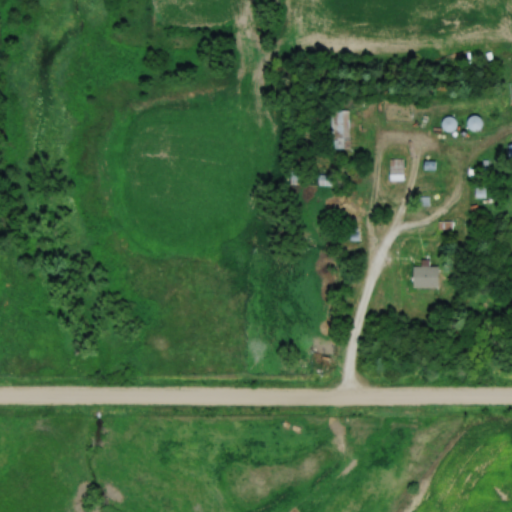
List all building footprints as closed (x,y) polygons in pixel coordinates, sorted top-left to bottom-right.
[(339,137),(349,137),(349,113),(339,113),(339,137)] [(449,133),(458,124),(449,115),(440,124),(449,133)] [(479,132),(483,121),(471,116),(467,127),(479,132)] [(390,180),(403,180),(403,158),(390,158),(390,180)] [(485,197),(491,161),(482,159),(477,196),(485,197)] [(441,267),(414,267),(414,288),(441,288),(441,267)]
